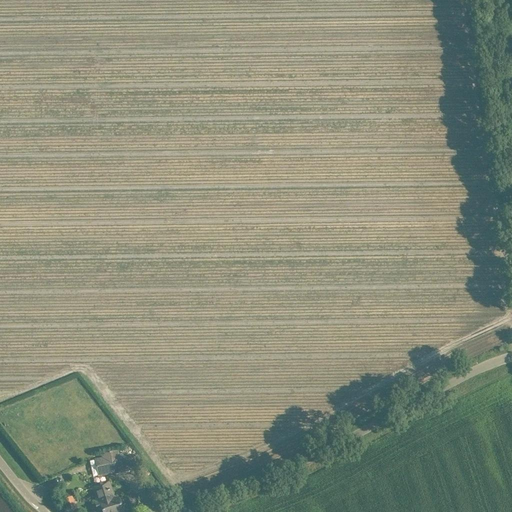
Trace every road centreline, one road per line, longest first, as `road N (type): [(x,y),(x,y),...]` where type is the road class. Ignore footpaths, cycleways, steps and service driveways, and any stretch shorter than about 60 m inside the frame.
road 1 (unclassified): [(172,511),(511,359)]
road 2 (tertiary): [(511,216),(481,0)]
